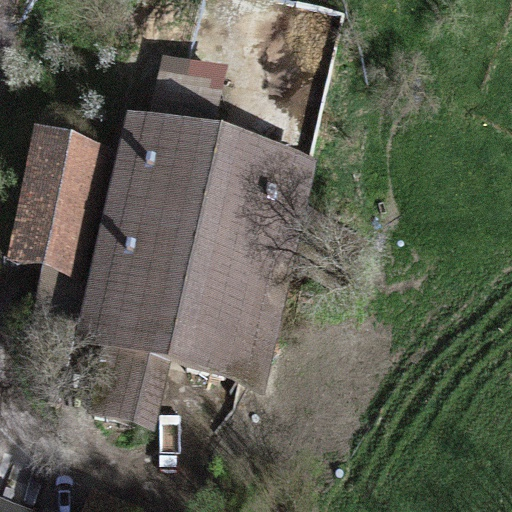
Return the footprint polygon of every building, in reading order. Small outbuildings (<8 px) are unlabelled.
[(153,146),(201,157),(218,83),(167,71),(150,145),(153,146)] [(240,385),(287,176),(201,157),(153,146),(106,354),(240,385)] [(17,269),(49,276),(31,360),(63,366),(81,281),(76,280),(101,164),(41,151),(17,269)] [(363,246),(310,217),(285,261),(338,291),(363,246)] [(122,511),(92,501),(88,511),(122,511)]
